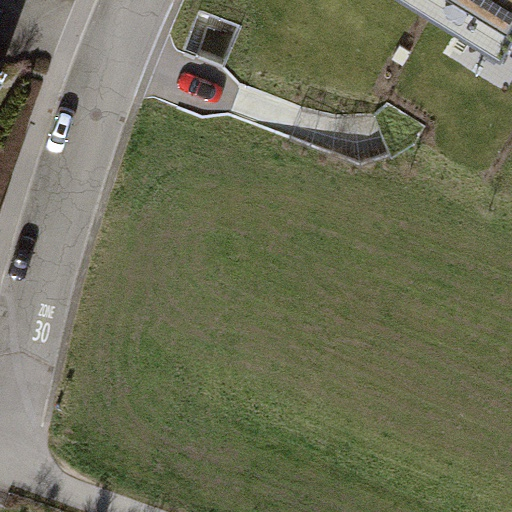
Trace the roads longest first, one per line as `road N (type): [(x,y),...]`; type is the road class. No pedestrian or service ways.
road 1 (residential): [(136,0),(58,201),(0,459)]
road 2 (track): [(1,460),(126,511)]
